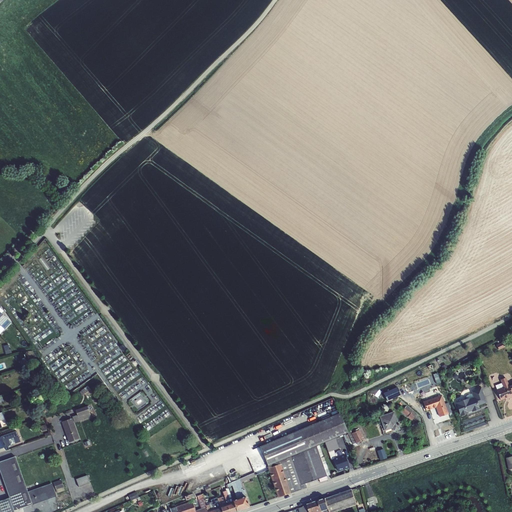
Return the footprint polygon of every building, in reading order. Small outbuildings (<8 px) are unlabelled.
[(503,387),(497,389),(500,400),(505,398),(506,399),(511,397),(511,393),(511,390),(509,385),(506,377),(500,380),(503,387)] [(80,392),(82,395),(84,394),(87,397),(93,392),(87,386),(81,390),(81,391),(80,392)] [(485,402),(480,388),(472,391),(473,393),(475,398),(469,400),(469,398),(466,399),(457,401),(458,404),(456,404),(460,415),(467,412),(467,411),(472,410),(479,408),(478,404),(485,402)] [(426,411),(436,407),(439,416),(448,413),(442,395),(423,402),(426,411)] [(72,417),(75,423),(91,417),(89,412),(87,406),(76,410),(77,415),(72,417)] [(407,416),(411,419),(413,418),(417,422),(420,418),(406,406),(405,408),(402,411),(407,416)] [(394,412),(380,416),(385,430),(392,428),(394,431),(400,429),(394,412)] [(260,447),(269,468),(268,468),(278,497),(302,489),(301,484),(305,483),(319,478),(326,476),(316,446),(319,444),(325,442),(334,438),(348,432),(340,413),(260,447)] [(62,422),(69,442),(79,439),(72,418),(62,422)] [(360,423),(357,425),(359,429),(364,439),(367,437),(360,423)] [(364,439),(359,429),(352,433),(356,443),(364,439)] [(351,430),(348,432),(353,444),(356,443),(352,433),(351,430)] [(0,436),(0,448),(20,441),(17,431),(0,436)] [(334,438),(325,442),(327,447),(337,444),(334,438)] [(319,444),(316,446),(326,476),(330,474),(319,444)] [(336,457),(333,458),(337,471),(350,467),(345,454),(344,454),(336,457)] [(15,456),(0,461),(0,471),(9,498),(14,510),(32,504),(28,492),(15,456)] [(255,473),(240,479),(241,482),(255,475),(255,473)] [(76,479),(79,487),(90,483),(88,475),(76,479)] [(240,479),(235,481),(241,497),(246,496),(245,494),(246,494),(245,489),(243,490),(241,482),(240,479)] [(61,480),(54,482),(57,493),(65,490),(61,480)] [(56,496),(52,483),(28,492),(32,504),(56,496)] [(223,491),(224,496),(227,505),(233,503),(233,500),(228,487),(227,485),(226,485),(227,488),(226,489),(226,490),(223,491)] [(352,490),(326,499),(329,509),(330,511),(335,511),(357,504),(352,490)] [(136,492),(129,495),(131,500),(132,500),(137,498),(139,497),(136,492)] [(201,509),(206,507),(206,505),(202,494),(197,496),(201,509)] [(224,496),(217,498),(218,501),(220,507),(227,505),(224,496)] [(233,500),(233,503),(237,511),(249,507),(246,496),(241,497),(233,500)] [(9,498),(0,501),(0,511),(14,511),(14,510),(9,498)] [(326,499),(319,502),(322,511),(329,509),(326,499)] [(192,501),(176,507),(177,511),(196,511),(195,511),(192,501)] [(218,501),(212,503),(214,509),(220,507),(218,501)] [(209,504),(206,505),(206,507),(208,511),(214,509),(212,503),(212,502),(210,503),(210,504),(209,504)] [(319,502),(314,503),(316,511),(322,511),(319,502)] [(233,503),(227,505),(229,511),(235,511),(237,511),(233,503)] [(316,511),(314,503),(308,505),(308,506),(310,511),(316,511)]
